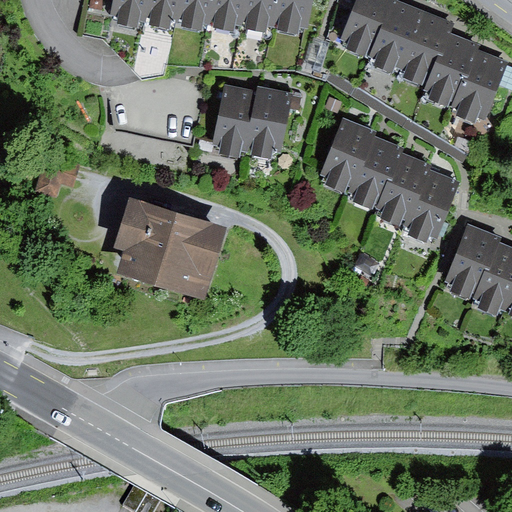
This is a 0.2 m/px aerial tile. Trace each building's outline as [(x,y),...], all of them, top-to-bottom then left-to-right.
[(104,0),(91,0),(90,9),(103,11),(104,0)] [(148,0),(113,0),(111,16),(119,17),(117,27),(138,30),(139,22),(144,23),(145,18),(148,0)] [(148,0),(145,18),(151,20),(150,27),(169,31),(171,24),(173,24),(177,0),(148,0)] [(177,0),(173,24),(178,26),(179,20),(183,21),(182,29),(201,32),(202,25),(207,25),(211,0),(177,0)] [(211,0),(207,25),(214,26),(213,31),(234,35),(235,27),(240,28),(245,0),(211,0)] [(245,0),(240,28),(246,28),(245,31),(266,35),(268,27),(273,28),(278,0),(245,0)] [(278,0),(273,28),(278,29),(277,32),(299,36),(300,30),(308,32),(314,0),(278,0)] [(395,0),(357,0),(342,41),(349,44),(346,51),(371,61),(395,2),(395,0)] [(421,12),(395,2),(371,61),(375,62),(373,67),(391,74),(394,67),(399,69),(421,12)] [(451,24),(421,12),(399,69),(405,72),(402,80),(421,88),(422,87),(425,88),(447,34),(451,24)] [(479,47),(447,34),(425,88),(425,90),(432,93),(429,101),(449,109),(451,103),(456,105),(478,51),(479,47)] [(321,74),(329,44),(316,40),(307,70),(321,74)] [(509,64),(478,51),(456,105),(454,110),(459,112),(456,118),(475,125),(478,119),(486,122),(500,86),(507,66),(509,64)] [(511,67),(507,66),(500,86),(511,91),(511,67)] [(259,92),(225,86),(214,146),(220,147),(219,155),(240,159),(242,152),(248,153),(259,92)] [(260,89),(259,92),(248,153),(252,154),(251,158),(272,162),(273,154),(281,155),(292,95),(260,89)] [(374,132),(344,120),(321,177),(329,180),(326,187),(345,194),(348,187),(351,188),(374,132)] [(377,133),(374,132),(351,188),(349,195),(356,197),(353,204),(373,211),(375,205),(378,206),(400,150),(374,139),(377,133)] [(402,151),(400,150),(378,206),(375,212),(382,214),(378,222),(400,231),(403,223),(406,224),(429,166),(401,155),(402,151)] [(62,187),(73,189),(78,165),(43,157),(35,194),(59,200),(62,187)] [(429,166),(406,224),(405,227),(411,230),(408,238),(428,246),(431,239),(437,241),(460,183),(430,171),(432,167),(429,166)] [(226,232),(129,202),(114,251),(123,254),(116,277),(204,304),(226,232)] [(499,236),(467,224),(443,284),(454,288),(451,293),(470,301),(472,295),(476,296),(499,236)] [(504,238),(499,236),(476,296),(475,299),(482,302),(479,310),(497,317),(500,311),(502,312),(511,285),(511,246),(503,243),(504,238)] [(511,285),(502,312),(509,314),(507,318),(511,319),(511,285)] [(122,505),(133,511),(154,511),(160,502),(134,486),(122,505)]
